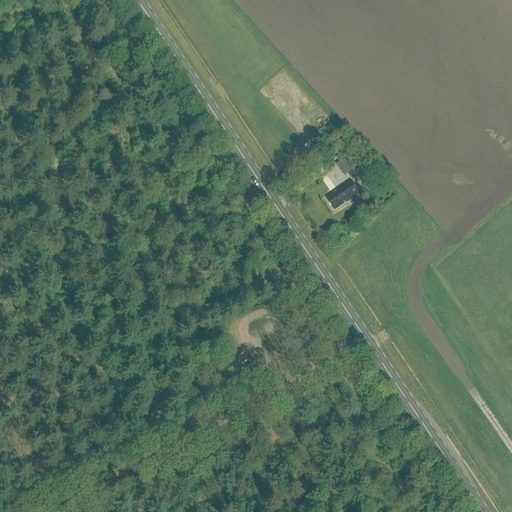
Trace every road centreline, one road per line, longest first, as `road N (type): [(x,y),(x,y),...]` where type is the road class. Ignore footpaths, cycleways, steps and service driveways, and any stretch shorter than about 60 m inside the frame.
road 1 (primary): [(369,345),(137,0)]
road 2 (primary): [(482,511),(369,345)]
road 3 (track): [(260,407),(122,479)]
road 4 (unclassified): [(369,345),(260,407)]
